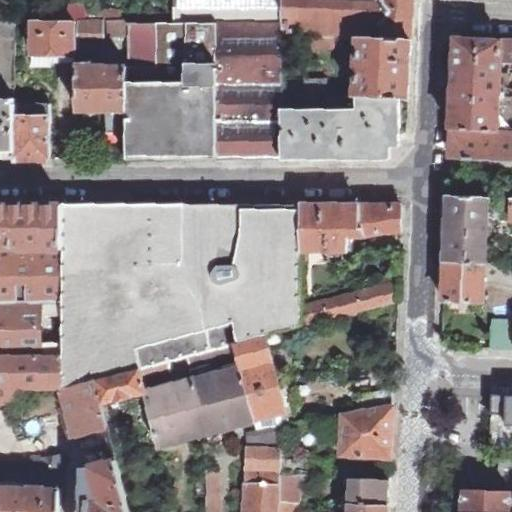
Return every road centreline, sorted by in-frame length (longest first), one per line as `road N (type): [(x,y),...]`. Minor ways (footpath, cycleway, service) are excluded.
road 1 (residential): [(0,178),(425,177)]
road 2 (residential): [(511,374),(415,369),(425,177)]
road 3 (residential): [(425,177),(435,13)]
